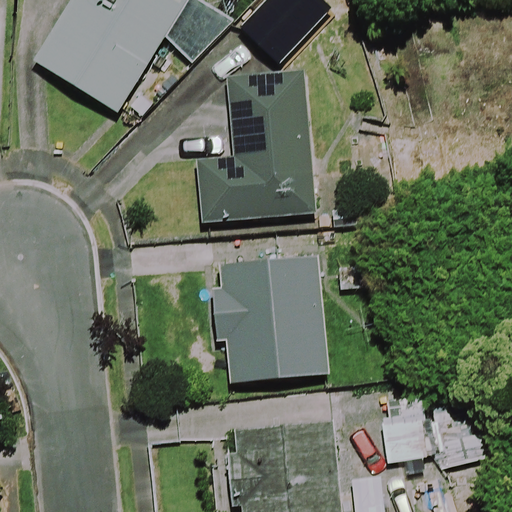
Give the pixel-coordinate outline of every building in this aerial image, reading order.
[(202,0),(79,0),(38,68),(117,117),(168,37),(194,64),(236,20),(202,0)] [(327,0),(270,0),(245,27),(283,63),(335,8),(327,0)] [(338,195),(310,197),(300,80),(227,86),(234,162),(194,165),(200,230),(312,221),(313,231),(341,228),(338,195)] [(327,381),(317,262),(209,271),(215,346),(225,345),(229,390),(327,381)] [(338,511),(330,428),(231,439),(239,511),(338,511)]
